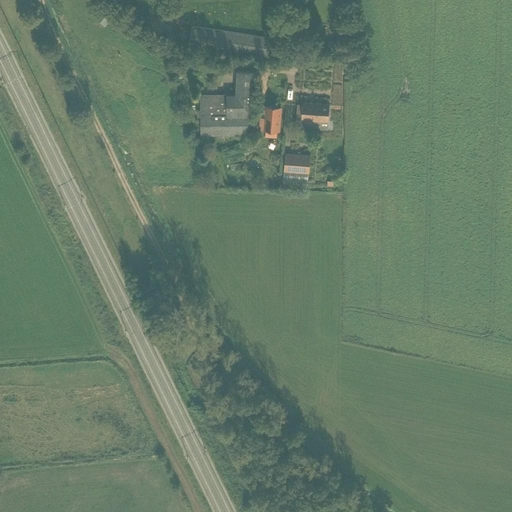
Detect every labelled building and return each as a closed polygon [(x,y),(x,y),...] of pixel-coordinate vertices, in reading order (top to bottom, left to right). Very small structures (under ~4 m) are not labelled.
[(189,45),(268,57),(271,38),(191,26),(189,45)] [(202,117),(202,135),(251,134),(255,72),(237,71),(236,94),(201,95),(201,111),(197,111),(197,117),(202,117)] [(328,121),(330,104),(303,102),(302,104),(298,104),(297,119),(307,120),(307,122),(320,123),(320,121),(328,121)] [(260,118),(259,129),(279,131),(281,108),(266,106),(264,118),(260,118)] [(309,173),(310,156),(285,154),(284,171),(309,173)] [(234,165),(235,171),(248,168),(247,162),(234,165)]
